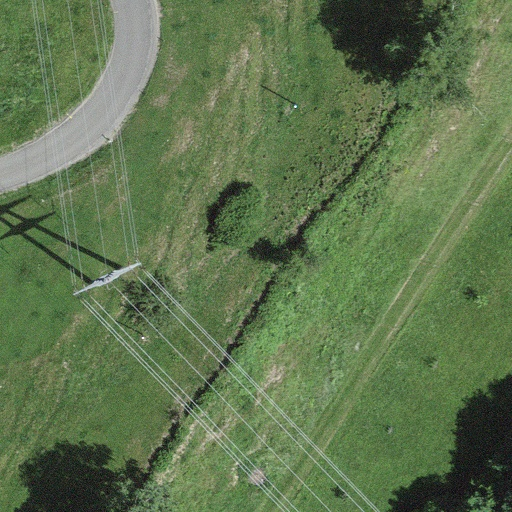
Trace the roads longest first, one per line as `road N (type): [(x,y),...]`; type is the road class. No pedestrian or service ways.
road 1 (track): [(284,511),(511,148)]
road 2 (unclassified): [(0,179),(73,153),(124,103),(153,50),(145,0)]
